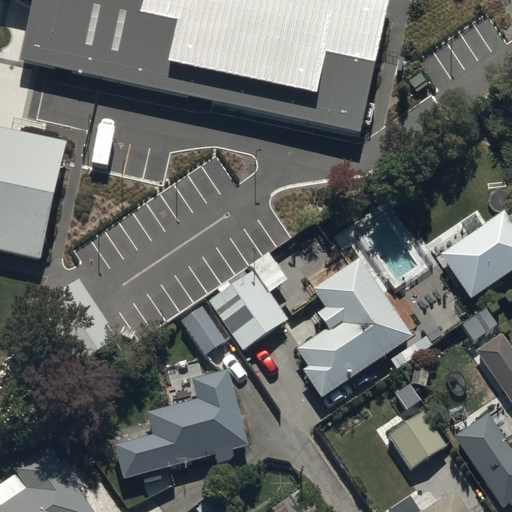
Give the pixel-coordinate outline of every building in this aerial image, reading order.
[(0,0),(0,22),(54,35),(49,60),(94,70),(90,86),(154,101),(161,73),(228,89),(221,118),(272,130),(282,88),(330,99),(346,27),(229,0),(0,0)] [(0,253),(44,262),(69,144),(0,129),(0,253)] [(305,224),(278,182),(221,218),(248,260),(305,224)] [(511,271),(511,225),(503,214),(443,258),(473,300),(511,271)] [(232,256),(211,223),(158,258),(179,291),(232,256)] [(222,294),(209,303),(243,355),(289,324),(270,295),(287,284),(269,255),(218,289),(222,294)] [(414,339),(359,261),(315,292),(327,310),(318,316),(329,331),(297,353),(308,369),(302,373),(323,403),(414,339)] [(204,308),(181,322),(203,358),(225,344),(204,308)] [(511,349),(504,337),(478,354),(511,407),(511,349)] [(247,449),(228,373),(206,378),(201,362),(162,372),(171,409),(148,415),(154,441),(118,450),(126,481),(212,459),(214,465),(234,460),(232,453),(247,449)] [(447,449),(422,412),(387,437),(413,473),(447,449)] [(511,448),(488,413),(455,436),(504,507),(510,503),(511,506),(511,448)] [(0,511),(91,511),(79,492),(84,489),(67,463),(60,467),(49,450),(15,472),(26,491),(0,507),(0,511)] [(324,511),(310,488),(273,511),(324,511)] [(467,511),(453,493),(428,511),(467,511)]
